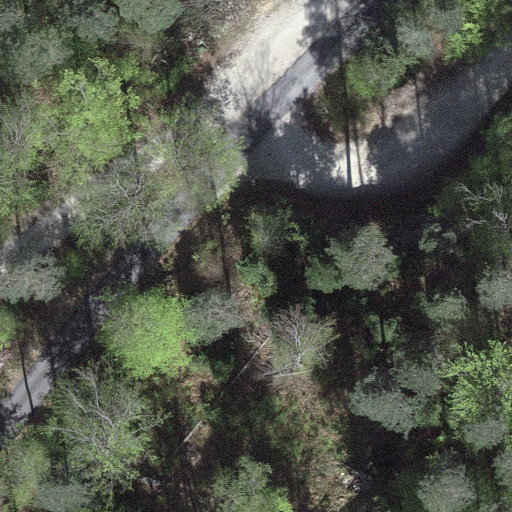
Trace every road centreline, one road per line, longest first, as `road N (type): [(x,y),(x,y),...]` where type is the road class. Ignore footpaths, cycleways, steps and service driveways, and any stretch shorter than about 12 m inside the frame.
road 1 (track): [(0,264),(156,152),(200,133),(313,168),(377,163),(446,122),(511,56)]
road 2 (unclassified): [(0,428),(237,139),(389,0)]
